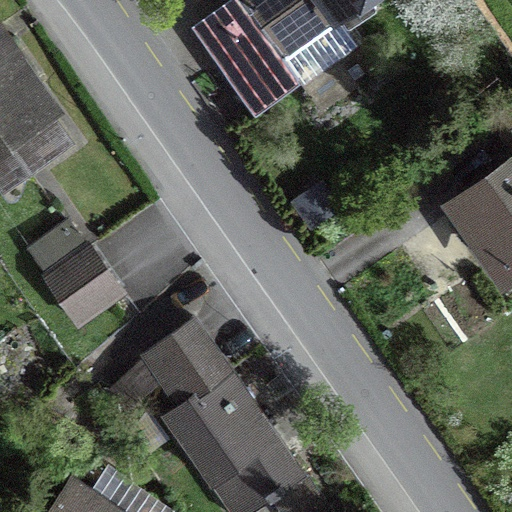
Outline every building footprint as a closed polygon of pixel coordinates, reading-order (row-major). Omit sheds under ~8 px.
[(373,11),(365,0),(237,0),(196,30),(254,110),(295,81),(280,59),(335,19),(344,32),(373,11)] [(0,188),(59,146),(0,62),(0,188)] [(511,147),(511,110),(490,127),(507,151),(511,147)] [(511,264),(511,166),(457,205),(503,270),(511,264)] [(42,280),(73,324),(118,292),(87,248),(42,280)] [(191,320),(139,357),(157,381),(209,345),(191,320)] [(296,478),(300,476),(209,345),(157,381),(175,406),(160,416),(227,511),(247,511),(265,499),(267,501),(280,492),(279,489),(296,478)] [(46,511),(109,511),(67,482),(46,511)]
